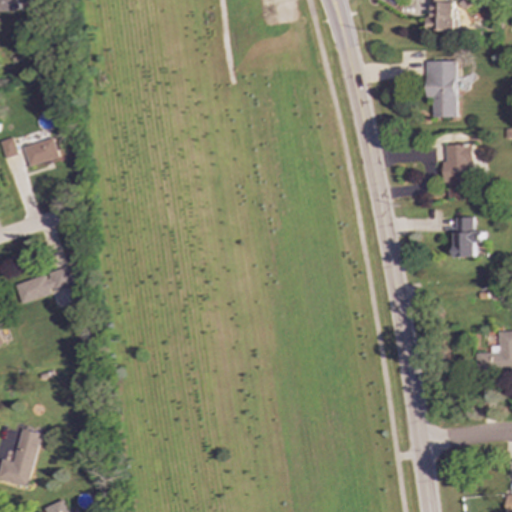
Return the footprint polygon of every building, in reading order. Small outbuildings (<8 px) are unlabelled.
[(0,0),(0,12),(23,11),(22,6),(47,4),(46,0),(0,0)] [(456,2),(447,2),(447,0),(429,0),(429,16),(426,16),(426,31),(456,31),(456,2)] [(458,117),(457,61),(427,62),(428,98),(434,98),(434,118),(458,117)] [(7,159),(20,155),(15,138),(2,141),(7,159)] [(61,158),(55,138),(25,147),(31,167),(61,158)] [(446,145),(447,161),(444,161),(445,184),(449,183),(450,198),(473,197),(472,164),(475,164),(474,144),(446,145)] [(485,231),(475,232),(474,217),(456,218),(457,258),(477,257),(476,243),(485,243),(485,231)] [(76,286),(69,266),(19,284),(26,304),(76,286)] [(511,370),(511,331),(499,332),(500,353),(477,354),(477,372),(511,370)] [(15,462),(2,459),(0,469),(0,480),(30,487),(41,433),(22,429),(15,462)]
